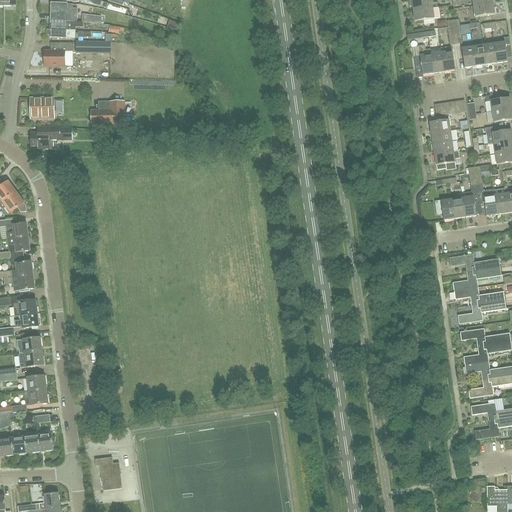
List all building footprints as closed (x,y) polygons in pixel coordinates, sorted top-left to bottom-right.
[(108,3),(99,0),(82,0),(82,1),(106,9),(108,3)] [(414,11),(433,8),(432,0),(413,0),(412,0),(411,0),(410,2),(410,7),(412,7),(413,7),(414,11)] [(51,21),(78,22),(78,9),(73,9),(74,5),(52,4),(51,21)] [(494,4),(474,7),(476,18),(495,15),(494,4)] [(433,8),(414,11),(416,22),(418,21),(418,25),(424,24),(424,20),(435,19),(433,8)] [(92,15),(91,23),(101,25),(101,17),(92,15)] [(121,26),(133,27),(135,20),(122,18),(121,26)] [(78,22),(51,21),(51,29),(76,31),(76,27),(83,28),(83,23),(78,22)] [(454,27),(457,45),(463,44),(460,26),(454,27)] [(454,27),(448,28),(450,46),(457,45),(454,27)] [(50,38),(76,39),(76,31),(51,29),(50,38)] [(495,44),(497,64),(508,62),(508,59),(511,58),(511,55),(510,38),(504,39),(505,43),(495,44)] [(76,42),(76,53),(111,53),(111,43),(76,42)] [(59,52),(51,52),(45,52),(45,67),(65,67),(65,52),(73,52),(73,44),(59,44),(59,52)] [(497,64),(495,44),(484,46),(487,65),(497,64)] [(422,69),(423,76),(434,74),(430,50),(425,51),(424,46),(419,47),(420,57),(414,58),(416,70),(422,69)] [(487,65),(484,46),(473,47),(476,67),(487,65)] [(476,67),(473,47),(463,49),(465,68),(476,67)] [(441,49),(445,73),(455,71),(452,48),(441,49)] [(430,50),(434,74),(445,73),(441,49),(430,50)] [(505,99),(504,94),(486,97),(487,102),(491,102),(493,112),(511,110),(510,98),(505,99)] [(54,98),(31,99),(31,120),(54,119),(54,98)] [(124,102),(110,103),(111,111),(92,111),(92,125),(125,124),(124,102)] [(475,104),(468,105),(469,115),(477,114),(475,104)] [(511,109),(511,110),(493,112),(494,123),(511,120),(511,109)] [(431,134),(451,131),(449,115),(443,116),(437,117),(437,119),(430,120),(431,123),(430,123),(431,134)] [(31,149),(48,149),(48,150),(53,150),(53,141),(72,141),(72,129),(60,129),(60,127),(38,128),(38,134),(31,134),(31,149)] [(488,145),(494,144),(511,141),(511,134),(511,130),(492,133),(492,134),(489,134),(488,134),(486,134),(488,145)] [(433,145),(452,142),(451,131),(431,134),(433,145)] [(511,141),(494,144),(495,155),(511,153),(511,141)] [(434,155),(454,152),(452,142),(433,145),(434,155)] [(460,159),(459,152),(454,152),(434,155),(436,166),(437,166),(437,171),(447,169),(446,165),(456,163),(455,160),(460,159)] [(499,171),(502,170),(511,169),(510,164),(511,163),(511,153),(495,155),(497,166),(498,165),(498,171),(499,171)] [(463,198),(466,218),(477,217),(474,197),(473,193),(478,193),(477,186),(476,174),(469,175),(471,187),(472,187),(473,192),(463,194),(464,198),(463,198)] [(0,198),(3,203),(16,192),(9,182),(0,188),(0,198)] [(484,192),(478,193),(480,203),(485,203),(487,217),(498,215),(494,191),(494,190),(484,192)] [(494,191),(498,215),(508,214),(506,195),(505,190),(494,191)] [(26,206),(16,192),(3,203),(0,204),(0,206),(2,210),(6,207),(11,214),(18,208),(21,212),(27,212),(26,206)] [(466,218),(463,198),(452,200),(455,220),(466,218)] [(437,215),(443,214),(444,221),(455,220),(452,200),(435,203),(437,215)] [(486,216),(479,217),(480,225),(488,224),(486,216)] [(8,240),(28,237),(27,223),(13,225),(14,226),(9,226),(10,229),(7,229),(8,240)] [(28,237),(8,240),(10,252),(0,253),(0,260),(12,259),(11,252),(16,252),(30,251),(28,237)] [(467,273),(500,268),(499,260),(475,263),(474,255),(450,259),(451,268),(466,265),(467,273)] [(0,273),(0,279),(4,279),(19,277),(33,275),(31,262),(17,264),(17,265),(15,265),(15,270),(4,272),(5,273),(0,273)] [(454,292),(478,289),(477,280),(502,277),(500,268),(467,273),(468,281),(453,283),(454,292)] [(33,275),(19,277),(4,279),(4,285),(14,285),(15,291),(35,288),(33,275)] [(472,307),(505,302),(504,293),(479,297),(478,289),(454,292),(456,301),(471,298),(472,307)] [(11,298),(0,298),(0,307),(12,306),(11,298)] [(38,301),(36,302),(36,301),(14,303),(15,316),(21,316),(38,314),(38,312),(40,312),(38,301)] [(505,302),(472,307),(473,314),(458,316),(459,321),(459,325),(483,322),(482,313),(506,310),(505,302)] [(38,314),(21,316),(15,316),(16,320),(17,328),(22,327),(23,329),(39,327),(39,325),(41,325),(40,315),(38,315),(38,314)] [(0,338),(15,336),(14,328),(0,329),(0,338)] [(477,347),(511,343),(509,334),(485,338),(484,329),(460,333),(461,342),(476,340),(477,347)] [(17,341),(18,350),(19,350),(20,355),(25,354),(42,352),(40,339),(17,341)] [(465,366),(489,363),(488,355),(511,351),(511,343),(477,347),(479,356),(464,358),(465,366)] [(43,366),(42,352),(25,354),(26,368),(43,366)] [(482,381),(511,376),(511,367),(490,371),(489,363),(465,366),(466,375),(481,373),(482,381)] [(17,375),(0,376),(0,383),(18,381),(17,375)] [(511,376),(482,381),(483,389),(469,391),(470,399),(494,396),(492,388),(511,384),(511,376)] [(28,379),(29,392),(46,391),(44,377),(28,379)] [(46,391),(29,392),(24,393),(25,398),(30,398),(31,406),(48,404),(46,391)] [(488,422),(511,418),(511,409),(496,412),(495,404),(471,407),(472,416),(487,414),(488,422)] [(0,415),(13,414),(28,412),(27,407),(27,406),(25,406),(0,408),(0,415)] [(13,414),(0,415),(0,422),(11,420),(10,415),(13,414)] [(35,417),(36,425),(50,423),(49,415),(35,417)] [(511,418),(488,422),(489,430),(475,432),(476,441),(499,437),(498,429),(511,427),(511,418)] [(11,420),(0,422),(0,430),(3,430),(12,426),(11,420)] [(38,436),(40,453),(54,451),(52,434),(38,436)] [(40,453),(38,436),(24,437),(27,455),(40,453)] [(27,455),(24,437),(11,439),(13,457),(27,455)] [(0,458),(13,457),(11,439),(0,440),(0,458)] [(112,459),(95,461),(96,467),(100,467),(103,492),(122,490),(119,464),(113,465),(112,459)] [(496,507),(496,510),(496,511),(507,511),(508,505),(507,491),(495,491),(495,487),(487,488),(487,507),(496,507)] [(46,510),(61,508),(59,494),(45,496),(46,510)]
